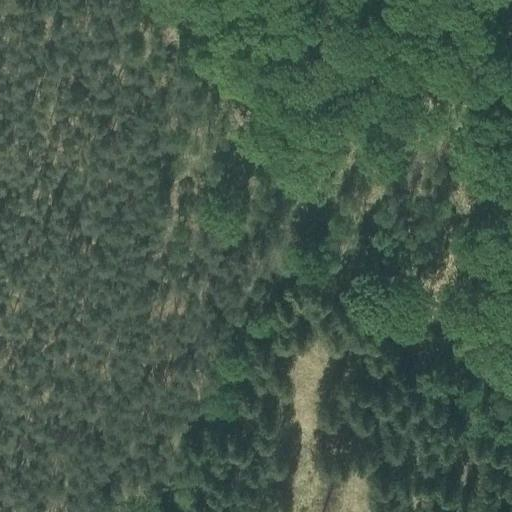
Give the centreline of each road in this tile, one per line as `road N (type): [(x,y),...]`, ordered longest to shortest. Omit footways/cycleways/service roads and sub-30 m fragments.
road 1 (track): [(170,0),(258,157),(300,212),(511,341)]
road 2 (track): [(135,511),(300,212)]
